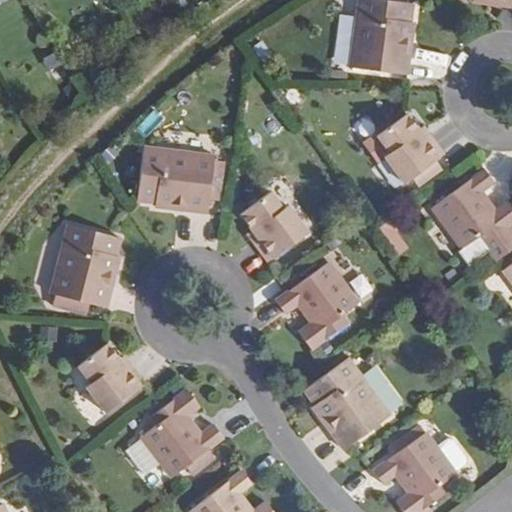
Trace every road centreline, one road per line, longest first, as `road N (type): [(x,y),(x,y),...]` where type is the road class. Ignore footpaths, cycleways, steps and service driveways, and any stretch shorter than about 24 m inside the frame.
road 1 (residential): [(224,337),(282,442),(345,511)]
road 2 (residential): [(224,337),(238,313),(237,285),(206,257),(178,259),(153,279),(154,325)]
